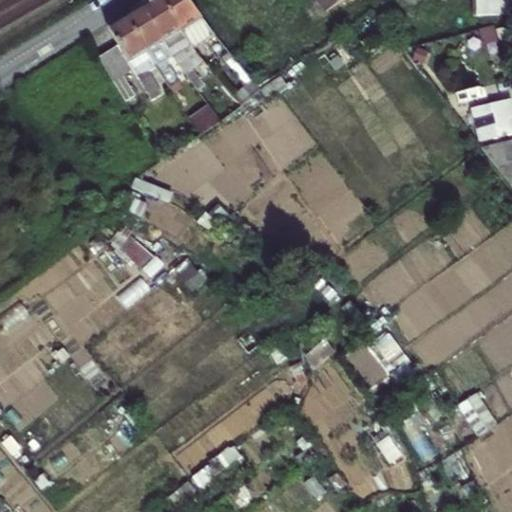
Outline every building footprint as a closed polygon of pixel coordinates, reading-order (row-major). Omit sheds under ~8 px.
[(181,31),(162,0),(153,0),(143,6),(174,55),(174,56),(196,87),(203,82),(182,50),(191,45),(181,31)] [(162,0),(181,31),(202,19),(186,0),(162,0)] [(341,0),(315,0),(322,12),(341,0)] [(511,0),(478,0),(480,20),(511,17),(511,0)] [(143,6),(126,16),(155,67),(169,88),(179,82),(166,60),(174,55),(143,6)] [(155,67),(126,16),(107,27),(117,44),(131,67),(138,78),(155,67)] [(98,55),(113,79),(131,67),(117,44),(98,55)] [(151,76),(140,82),(152,101),(162,95),(151,76)] [(511,134),(511,116),(508,100),(471,109),(479,142),(511,134)] [(236,101),(216,115),(221,122),(240,108),(236,101)] [(480,148),(495,167),(511,163),(511,140),(480,148)] [(511,163),(495,167),(509,185),(511,184),(511,163)]
